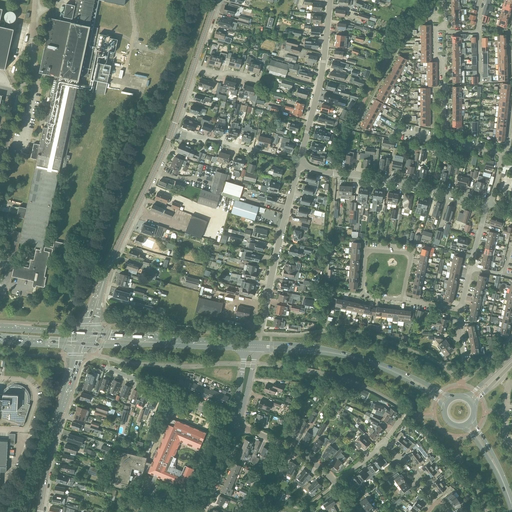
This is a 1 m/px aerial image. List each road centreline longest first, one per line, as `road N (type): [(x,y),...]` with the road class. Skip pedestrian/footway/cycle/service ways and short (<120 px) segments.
road 1 (tertiary): [(85,333),(171,131)]
road 2 (primary): [(451,398),(364,358),(259,343)]
road 3 (primary): [(257,349),(362,361),(444,407)]
road 4 (residential): [(486,204),(299,164)]
road 5 (residential): [(401,298),(411,254),(365,250),(362,294),(401,299)]
road 6 (tertiary): [(40,511),(50,445),(82,344)]
road 7 (residential): [(299,164),(329,0)]
road 8 (primary): [(82,344),(244,349)]
road 9 (residential): [(262,319),(299,164)]
road 10 (primary): [(244,342),(85,333)]
road 11 (residential): [(237,424),(105,367)]
road 12 (residential): [(445,138),(442,61),(435,54),(435,32),(444,25)]
